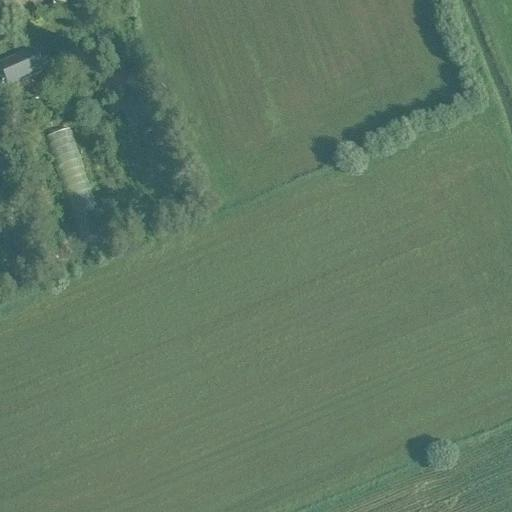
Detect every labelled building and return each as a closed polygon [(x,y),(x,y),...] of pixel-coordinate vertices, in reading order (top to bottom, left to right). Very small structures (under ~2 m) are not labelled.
[(0,0),(0,27),(25,16),(17,0),(0,0)] [(51,0),(55,8),(73,0),(51,0)] [(52,96),(44,72),(43,72),(34,46),(17,52),(17,53),(0,58),(0,67),(6,85),(8,85),(16,108),(52,96)] [(118,72),(98,80),(110,107),(129,99),(123,85),(119,75),(118,72)] [(111,244),(71,128),(45,137),(84,253),(111,244)]
